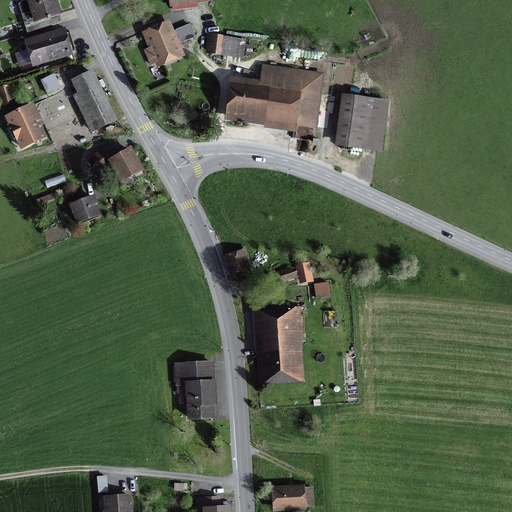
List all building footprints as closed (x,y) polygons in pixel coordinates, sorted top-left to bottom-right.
[(51,0),(26,0),(34,25),(58,18),(51,0)] [(144,35),(160,65),(182,54),(167,24),(144,35)] [(67,31),(27,45),(34,65),(74,51),(67,31)] [(241,43),(210,38),(207,54),(238,59),(241,43)] [(231,87),(228,118),(315,128),(321,76),(274,71),(272,92),(231,87)] [(116,124),(90,72),(70,82),(76,95),(71,98),(90,136),(116,124)] [(46,97),(35,103),(37,107),(71,91),(65,79),(57,82),(54,76),(39,83),(46,97)] [(8,88),(0,89),(0,104),(1,106),(12,103),(8,88)] [(368,103),(345,100),(338,148),(360,152),(368,103)] [(29,110),(7,120),(19,148),(42,138),(29,110)] [(105,155),(91,162),(98,175),(111,169),(120,185),(139,176),(130,157),(110,166),(105,155)] [(70,206),(63,209),(68,219),(73,217),(77,226),(98,218),(92,203),(72,211),(70,206)] [(240,251),(226,256),(231,271),(246,266),(240,251)] [(304,261),(295,264),(297,268),(300,276),(302,282),(311,279),(304,261)] [(273,276),(276,284),(300,276),(297,268),(273,276)] [(327,282),(313,284),(315,300),(329,298),(327,282)] [(255,313),(262,385),(303,381),(297,310),(255,313)] [(211,365),(176,366),(176,381),(188,381),(189,414),(212,414),(211,365)] [(272,490),(273,511),(304,511),(304,489),(272,490)] [(130,511),(129,494),(106,496),(107,511),(130,511)] [(218,497),(196,499),(196,511),(227,511),(227,504),(218,505),(218,497)]
